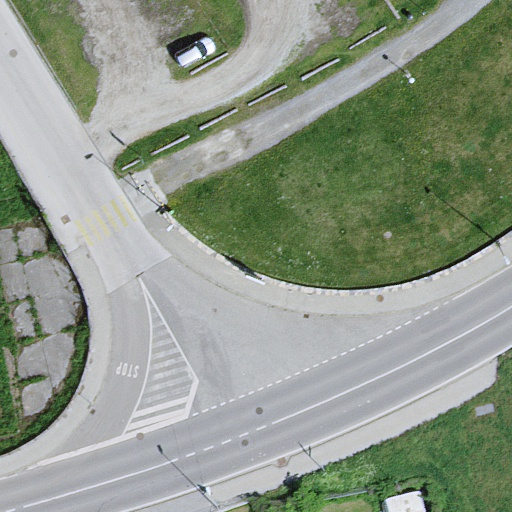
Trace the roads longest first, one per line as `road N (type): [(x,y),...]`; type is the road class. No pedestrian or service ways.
road 1 (residential): [(215,445),(140,282),(0,64)]
road 2 (primary): [(511,305),(393,369),(215,445)]
road 3 (primary): [(215,445),(2,511)]
